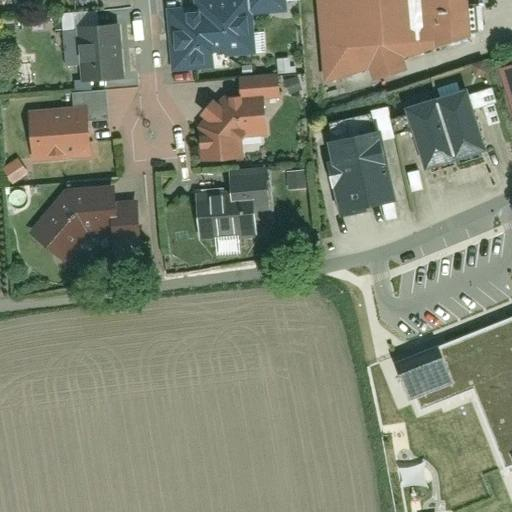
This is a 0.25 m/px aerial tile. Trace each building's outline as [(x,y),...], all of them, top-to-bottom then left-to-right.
[(179,13),(163,15),(167,73),(213,69),(212,56),(252,54),(247,0),(179,0),(178,0),(179,13)] [(318,0),(326,82),(369,68),(374,82),(407,71),(403,57),(470,37),(466,0),(318,0)] [(118,25),(73,27),(76,84),(119,81),(118,25)] [(511,69),(497,74),(511,119),(511,69)] [(198,129),(198,164),(242,163),(242,135),(261,136),(260,103),(271,103),(268,81),(229,85),(198,129)] [(471,90),(403,113),(423,170),(490,148),(471,90)] [(32,163),(88,159),(82,115),(28,119),(32,163)] [(385,134),(323,144),(335,215),(397,204),(385,134)] [(267,216),(266,177),(229,178),(230,195),(196,197),(200,241),(255,237),(253,218),(267,216)] [(66,190),(26,236),(62,264),(83,238),(104,234),(105,246),(136,244),(131,199),(115,202),(113,188),(66,190)] [(511,316),(399,361),(419,412),(473,392),(503,470),(511,466),(511,316)]
